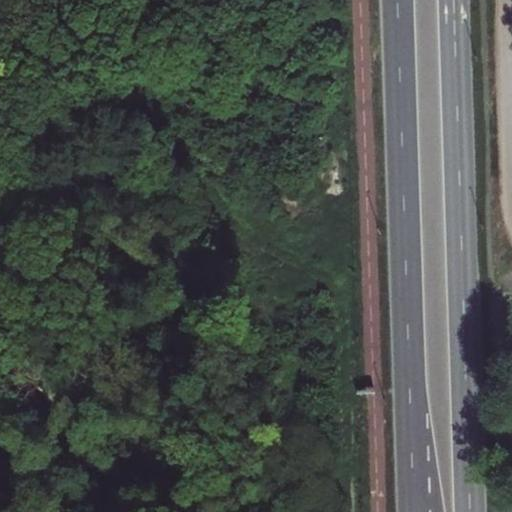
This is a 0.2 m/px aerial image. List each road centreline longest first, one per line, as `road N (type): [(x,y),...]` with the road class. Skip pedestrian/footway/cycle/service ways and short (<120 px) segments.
road 1 (primary): [(397,0),(415,511)]
road 2 (primary): [(469,511),(452,0)]
